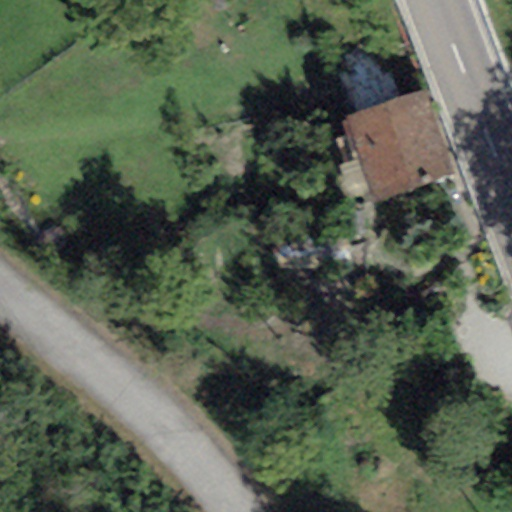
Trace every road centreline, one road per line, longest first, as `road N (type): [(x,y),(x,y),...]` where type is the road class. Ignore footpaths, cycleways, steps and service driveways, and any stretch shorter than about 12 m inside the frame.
road 1 (unclassified): [(232,511),(169,436),(0,294)]
road 2 (primary): [(511,204),(432,0)]
